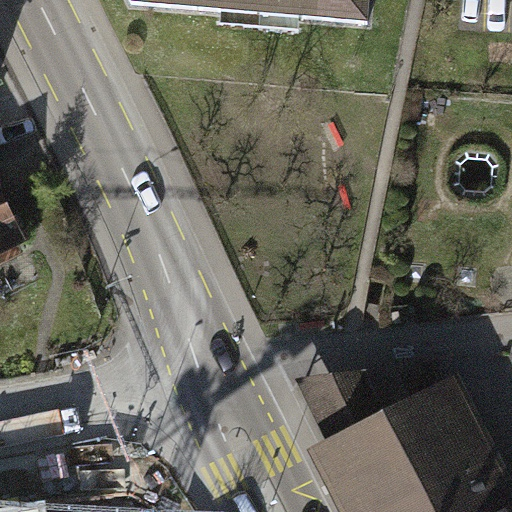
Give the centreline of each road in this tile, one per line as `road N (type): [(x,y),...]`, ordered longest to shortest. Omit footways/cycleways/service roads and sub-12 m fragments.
road 1 (secondary): [(40,0),(211,371)]
road 2 (residential): [(0,410),(211,371)]
road 3 (residential): [(511,332),(348,352)]
road 4 (secondary): [(211,371),(278,511)]
road 5 (residential): [(211,371),(348,352)]
